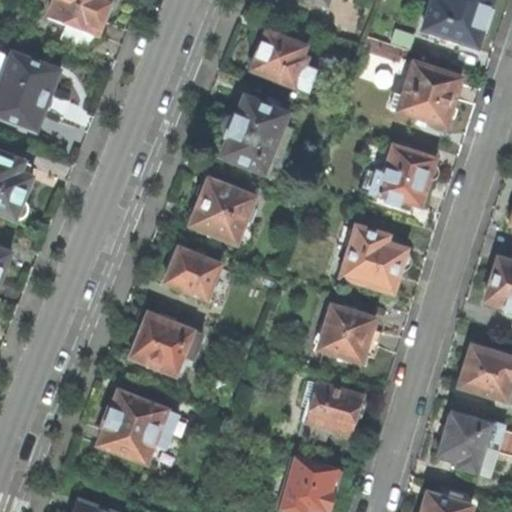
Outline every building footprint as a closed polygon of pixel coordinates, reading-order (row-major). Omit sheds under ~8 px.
[(102,24),(110,0),(53,0),(46,19),(66,26),(60,41),(87,52),(93,37),(96,39),(102,24)] [(442,0),(443,0),(441,0),(431,0),(420,33),(450,42),(452,41),(476,48),(480,32),(485,32),(492,10),(487,8),(490,0),(442,0)] [(307,90),(315,71),(304,67),(305,58),(301,57),(305,46),(264,31),(263,35),(257,32),(251,46),(258,49),(255,57),(249,71),(294,88),(296,86),(307,90)] [(0,121),(34,133),(42,114),(49,108),(50,105),(51,101),(51,94),(57,73),(0,51),(0,121)] [(460,80),(413,65),(403,96),(395,94),(390,108),(444,128),(447,121),(453,118),(454,113),(455,109),(453,104),(460,80)] [(282,126),(287,114),(276,110),(278,102),(266,98),(264,105),(243,97),(236,116),(233,116),(226,121),(222,126),(223,135),(226,143),(219,159),(263,176),(268,163),(273,148),(281,151),(290,129),(282,126)] [(354,153),(359,136),(334,126),(329,143),(354,153)] [(433,159),(392,147),(382,175),(349,165),(342,185),(385,199),(384,205),(407,213),(409,206),(418,209),(423,192),(426,182),(432,182),(437,179),(440,173),(438,166),(432,163),(433,159)] [(277,166),(281,151),(273,148),(268,163),(277,166)] [(0,155),(0,216),(13,221),(20,221),(26,219),(28,213),(28,206),(24,202),(28,193),(33,181),(19,176),(23,165),(0,155)] [(251,206),(253,199),(207,181),(206,185),(203,185),(197,189),(196,197),(199,202),(195,211),(189,227),(235,245),(245,222),(249,224),(256,208),(251,206)] [(246,230),(249,224),(245,222),(235,245),(246,249),(251,233),(246,230)] [(385,237),(356,229),(355,232),(351,243),(340,280),(392,295),(395,282),(399,271),(404,270),(409,267),(410,263),(409,257),(404,251),(383,245),(385,237)] [(344,240),(351,243),(355,232),(348,230),(344,240)] [(0,278),(10,254),(0,250),(0,278)] [(219,281),(214,279),(218,266),(179,250),(176,254),(172,254),(168,262),(171,266),(169,273),(164,284),(205,301),(206,298),(212,300),(219,281)] [(511,250),(508,263),(498,260),(490,284),(484,304),(504,309),(504,312),(511,314),(511,250)] [(372,321),(331,308),(318,351),(359,364),(362,356),(371,359),(375,345),(379,334),(369,330),(372,321)] [(233,336),(239,321),(216,312),(210,326),(233,336)] [(199,337),(145,316),(136,339),(128,358),(172,376),(176,365),(179,358),(190,361),(199,337)] [(488,354),(471,349),(463,372),(458,389),(511,405),(511,361),(499,358),(499,354),(489,351),(488,354)] [(188,368),(190,361),(179,358),(176,365),(188,368)] [(360,397),(307,382),(301,399),(307,401),(300,422),(302,422),(328,430),(348,436),(352,421),(355,422),(358,420),(362,412),(361,405),(358,403),(360,397)] [(96,446),(147,466),(160,431),(171,435),(178,415),(150,404),(149,402),(139,398),(136,399),(117,392),(110,410),(107,409),(104,418),(100,428),(103,429),(96,446)] [(501,430),(451,413),(444,437),(437,459),(456,465),(455,471),(487,479),(501,430)] [(324,444),(328,430),(302,422),(298,435),(324,444)] [(332,493),(337,472),(291,459),(285,480),(276,477),(271,494),(280,496),(277,510),(284,511),(305,511),(307,509),(316,511),(328,511),(330,506),(334,495),(332,493)] [(461,500),(450,496),(447,502),(426,497),(421,511),(469,511),(470,509),(460,506),(461,500)] [(108,511),(77,500),(72,511),(108,511)]
